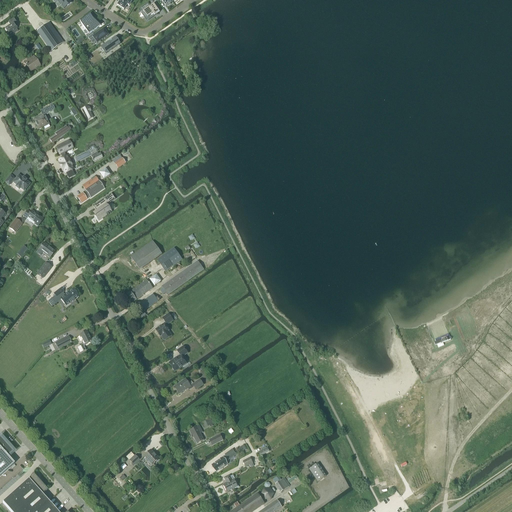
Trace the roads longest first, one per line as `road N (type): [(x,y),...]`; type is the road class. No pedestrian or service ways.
road 1 (unclassified): [(212,511),(0,90)]
road 2 (unclassified): [(0,412),(89,511)]
road 3 (residential): [(84,0),(142,34),(192,0)]
road 4 (track): [(446,491),(465,440),(511,392)]
